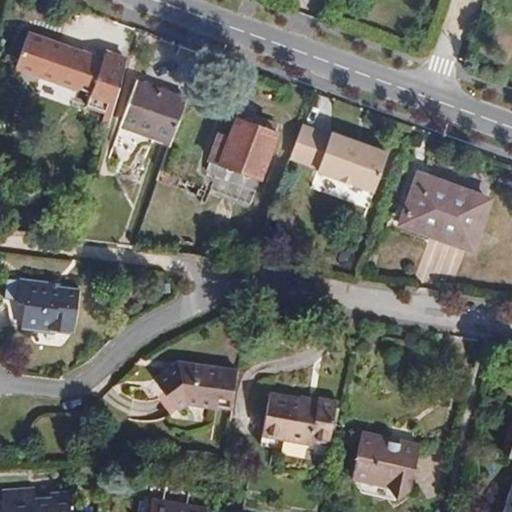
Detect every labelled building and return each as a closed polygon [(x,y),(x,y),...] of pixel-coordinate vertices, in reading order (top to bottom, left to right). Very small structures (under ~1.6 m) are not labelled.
[(89,105),(113,114),(127,61),(106,53),(103,62),(29,35),(18,67),(21,68),(35,73),(93,95),(89,105)] [(35,73),(21,68),(17,78),(31,83),(35,73)] [(171,144),(187,100),(137,82),(121,126),(153,137),(171,144)] [(239,110),(236,117),(229,137),(219,133),(206,168),(217,172),(211,189),(252,204),(278,132),(275,131),(278,123),(239,110)] [(317,172),(374,192),(388,152),(332,132),(331,135),(302,125),(290,158),(319,169),(317,172)] [(144,163),(162,169),(171,144),(153,137),(144,163)] [(162,169),(158,179),(203,195),(207,185),(162,169)] [(420,176),(415,187),(423,190),(427,178),(420,176)] [(423,190),(415,187),(403,221),(428,230),(427,232),(471,248),(488,200),(427,178),(423,190)] [(293,217),(282,213),(275,233),(286,236),(293,217)] [(177,253),(211,258),(213,245),(179,240),(177,253)] [(5,299),(17,300),(20,280),(8,278),(5,299)] [(54,282),(20,279),(20,280),(17,300),(16,303),(24,304),(22,326),(56,330),(56,328),(75,330),(80,288),(54,285),(54,282)] [(233,409),(239,369),(179,361),(154,380),(177,410),(186,403),(217,407),(217,406),(233,409)] [(329,444),(336,403),(317,400),(317,404),(269,395),(262,436),(260,447),(280,450),(281,440),(312,445),(313,441),(329,444)] [(390,439),(362,432),(351,478),(388,486),(396,499),(409,491),(420,445),(399,441),(399,443),(389,441),(390,439)] [(511,511),(511,452),(510,458),(511,458),(511,484),(503,511),(511,511)] [(32,490),(1,492),(2,511),(74,511),(73,490),(49,492),(50,498),(33,499),(32,493),(32,490)] [(207,511),(208,509),(152,500),(150,511),(207,511)]
